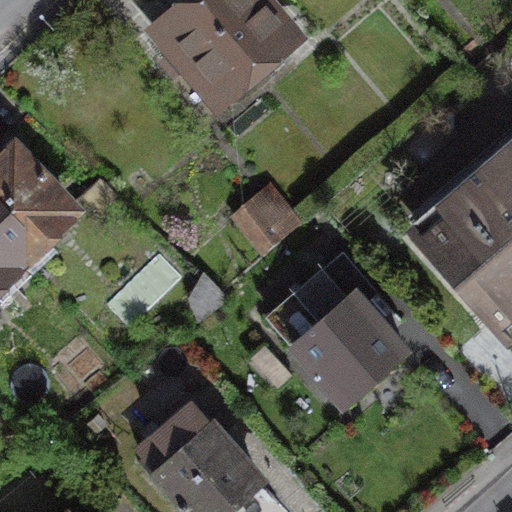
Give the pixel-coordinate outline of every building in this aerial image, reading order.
[(285,32),(256,0),(200,0),(195,5),(159,37),(211,97),(285,32)] [(13,150),(0,162),(0,238),(19,258),(69,209),(13,150)] [(511,158),(423,236),(502,325),(511,316),(511,158)] [(265,255),(284,239),(259,208),(240,224),(265,255)] [(19,258),(0,238),(0,276),(12,288),(31,270),(19,258)] [(364,280),(339,252),(268,317),(347,404),(405,351),(378,321),(383,317),(367,300),(364,303),(352,291),(364,280)] [(268,511),(278,503),(212,427),(196,441),(169,410),(135,440),(161,470),(158,473),(192,511),(268,511)]
